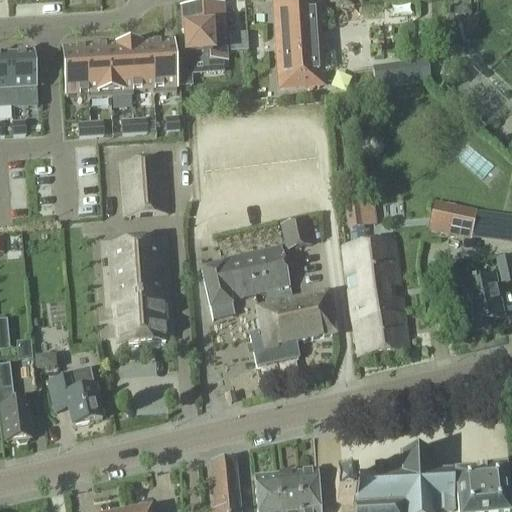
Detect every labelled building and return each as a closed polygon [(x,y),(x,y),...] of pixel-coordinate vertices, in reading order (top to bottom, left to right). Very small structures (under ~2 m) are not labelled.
[(316,3),(272,6),(278,92),(322,90),(316,3)] [(208,9),(182,11),(186,65),(225,62),(222,32),(210,33),(208,9)] [(172,46),(149,47),(152,93),(152,98),(176,97),(172,46)] [(149,47),(129,49),(132,94),(152,93),(149,47)] [(129,49),(106,50),(109,101),(132,99),(132,94),(129,49)] [(106,50),(84,51),(87,97),(87,102),(109,101),(106,50)] [(84,51),(62,53),(65,98),(87,97),(84,51)] [(34,55),(7,56),(11,110),(37,109),(34,55)] [(7,56),(0,56),(0,111),(11,110),(7,56)] [(427,64),(371,70),(373,90),(430,85),(427,64)] [(177,121),(165,122),(166,134),(178,133),(177,121)] [(145,123),(133,124),(134,136),(146,135),(145,123)] [(133,124),(121,125),(122,137),(134,136),(133,124)] [(24,125),(12,126),(12,138),(25,137),(24,125)] [(102,126),(90,127),(90,139),(103,138),(102,126)] [(90,127),(78,127),(78,139),(90,139),(90,127)] [(362,145),(360,151),(362,156),(367,160),(373,160),(378,156),(379,150),(378,145),(373,141),(367,141),(362,145)] [(164,164),(120,167),(124,220),(167,217),(164,164)] [(358,204),(344,205),(347,230),(361,228),(358,204)] [(434,207),(429,230),(468,239),(473,215),(434,207)] [(306,223),(281,229),(287,252),(312,246),(306,223)] [(394,242),(342,248),(355,359),(407,353),(401,300),(396,301),(394,288),(399,288),(394,242)] [(160,245),(108,249),(112,307),(114,309),(117,349),(165,346),(163,305),(165,303),(160,245)] [(221,267),(200,272),(201,277),(211,322),(233,317),(230,303),(265,295),(267,306),(292,300),(289,287),(281,253),(221,267)] [(511,261),(496,265),(502,288),(511,285),(511,261)] [(494,279),(459,287),(464,309),(461,309),(467,333),(492,327),(491,321),(503,319),(494,279)] [(261,336),(249,338),(256,370),(297,361),(294,346),(333,338),(323,295),(319,296),(320,299),(256,314),(261,336)] [(62,354),(63,321),(26,319),(26,334),(41,334),(40,353),(62,354)] [(7,323),(0,323),(0,352),(9,352),(7,323)] [(54,359),(35,361),(36,371),(54,370),(54,359)] [(0,409),(2,410),(6,444),(29,442),(25,406),(13,407),(8,367),(0,367),(0,409)] [(65,383),(46,388),(53,416),(68,412),(72,429),(73,429),(75,428),(87,426),(101,422),(94,392),(91,380),(89,371),(63,378),(65,383)] [(432,475),(431,455),(400,456),(401,477),(386,477),(386,466),(374,466),(374,478),(352,479),(352,483),(334,484),(335,504),(354,503),(353,511),(453,511),(451,474),(432,475)] [(215,511),(207,511),(206,511),(239,511),(235,463),(211,465),(215,511)] [(508,511),(505,473),(454,477),(457,511),(508,511)] [(297,476),(300,511),(318,511),(315,474),(297,476)] [(278,511),(300,511),(297,476),(276,478),(278,511)] [(256,511),(278,511),(276,478),(253,480),(256,511)]
